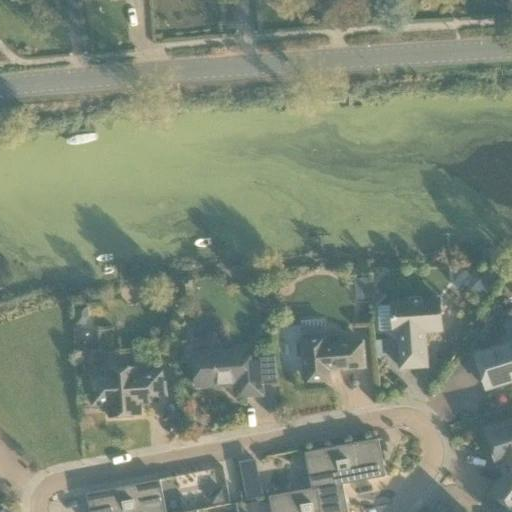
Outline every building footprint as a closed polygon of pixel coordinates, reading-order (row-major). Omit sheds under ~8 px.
[(501,264),(479,289),(490,298),(511,274),(501,264)] [(369,290),(368,274),(354,275),(356,291),(369,290)] [(424,331),(442,330),(440,300),(392,303),(393,308),(378,309),(379,333),(394,332),(394,333),(398,333),(401,369),(428,367),(426,337),(424,337),(424,331)] [(75,305),(76,325),(84,324),(89,318),(88,305),(75,305)] [(363,343),(328,346),(327,336),(303,337),(303,341),(300,342),(297,345),(298,354),(301,357),(304,357),(306,385),(331,383),(330,370),(365,368),(363,343)] [(511,343),(475,355),(486,390),(511,381),(511,343)] [(244,363),(243,350),(194,353),(197,387),(228,385),(229,386),(238,385),(239,397),(263,395),(260,362),(244,363)] [(139,374),(138,368),(106,370),(106,375),(90,376),(92,407),(109,406),(109,418),(142,416),(141,402),(148,402),(148,403),(165,402),(163,372),(139,374)] [(511,423),(487,431),(494,454),(498,453),(505,476),(491,494),(511,509),(511,423)] [(343,485),(386,477),(379,439),(306,453),(312,489),(313,490),(343,484),(343,485)] [(166,511),(161,480),(87,495),(90,511),(166,511)] [(261,483),(244,486),(247,498),(263,495),(261,483)] [(348,511),(343,485),(343,484),(313,490),(312,489),(270,497),(272,511),(348,511)] [(210,496),(211,504),(224,501),(222,488),(214,489),(210,496)]
